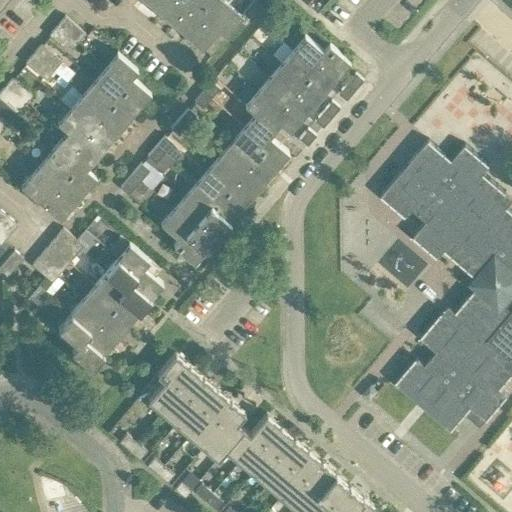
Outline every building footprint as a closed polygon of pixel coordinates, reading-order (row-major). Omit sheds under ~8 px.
[(149,0),(160,10),(168,0),(149,0)] [(198,7),(204,0),(168,0),(160,10),(174,21),(191,1),(198,7)] [(212,19),(227,0),(204,0),(198,7),(191,1),(174,21),(188,33),(205,13),(212,19)] [(226,32),(243,12),(229,0),(227,0),(212,19),(205,13),(188,33),(211,53),(228,34),(226,32)] [(86,31),(66,14),(65,13),(57,22),(78,40),(86,31)] [(70,49),(78,40),(57,22),(49,32),(70,49)] [(318,53),(339,71),(350,58),(329,41),(324,48),(305,31),(294,44),(312,60),(318,53)] [(62,59),(43,42),(41,41),(33,50),(54,68),(62,59)] [(327,85),(339,71),(318,53),(312,60),(294,44),(281,58),(300,75),(306,68),(327,85)] [(117,86),(139,104),(151,90),(132,73),(138,66),(117,49),(105,64),(123,79),(117,86)] [(46,77),(54,68),(33,50),(25,59),(46,77)] [(314,101),(327,85),(306,68),(300,75),(281,58),(268,74),(287,90),(293,83),(314,101)] [(127,118),(139,104),(117,86),(123,79),(105,64),(93,77),(112,93),(106,100),(127,118)] [(355,88),(364,77),(356,70),(347,80),(355,88)] [(33,92),(14,76),(13,74),(5,84),(25,101),(34,108),(38,103),(30,96),(33,92)] [(302,114),(314,101),(293,83),(287,90),(268,74),(257,87),(276,103),(281,96),(302,114)] [(114,132),(127,118),(106,100),(112,93),(93,77),(81,92),(99,108),(93,114),(114,132)] [(203,89),(211,96),(220,85),(212,78),(203,89)] [(346,98),(355,88),(347,80),(338,91),(346,98)] [(34,108),(25,101),(5,84),(0,89),(0,95),(17,111),(21,106),(37,119),(42,114),(34,108)] [(290,128),(302,114),(281,96),(276,103),(257,87),(245,101),(255,109),(275,127),(281,120),(290,128)] [(203,106),(211,96),(203,89),(194,99),(203,106)] [(102,147),(114,132),(93,114),(99,108),(81,92),(68,106),(88,123),(82,130),(102,147)] [(332,115),(340,105),(332,98),(324,108),(332,115)] [(92,159),(102,147),(82,130),(88,123),(68,106),(58,119),(67,127),(62,134),(92,159)] [(180,116),(188,123),(197,113),(188,106),(180,116)] [(323,125),(332,115),(324,108),(315,118),(323,125)] [(270,133),(275,127),(255,109),(243,123),(262,139),(257,146),(277,164),(289,149),(270,133)] [(9,120),(0,112),(0,128),(1,130),(9,120)] [(179,133),(188,123),(180,116),(171,126),(179,133)] [(266,176),(277,164),(257,146),(262,139),(243,123),(232,136),(251,152),(246,159),(266,176)] [(308,143),(317,133),(308,126),(300,136),(308,143)] [(156,143),(164,150),(173,140),(165,133),(156,143)] [(87,165),(92,159),(62,134),(50,148),(69,164),(63,170),(84,188),(96,173),(87,165)] [(253,191),(266,176),(246,159),(251,152),(232,136),(220,150),(238,166),(233,172),(253,191)] [(511,208),(506,204),(499,211),(493,206),(506,191),(483,171),(490,163),(465,142),(452,157),(429,137),(408,161),(416,168),(410,175),(402,168),(382,192),(406,213),(413,206),(427,218),(414,233),(439,254),(445,247),(475,272),(469,280),(476,286),(456,310),(464,317),(458,323),(443,310),(422,335),(437,348),(425,362),(418,355),(396,380),(397,381),(376,404),(437,456),(458,433),(451,427),(465,411),(480,424),(508,392),(500,386),(511,371),(511,208)] [(186,145),(180,140),(177,144),(183,149),(186,145)] [(156,161),(164,150),(156,143),(148,154),(156,161)] [(73,201),(84,188),(63,170),(69,164),(50,148),(39,161),(57,176),(51,183),(73,201)] [(242,204),(253,191),(233,172),(238,166),(220,150),(209,163),(227,179),(222,185),(242,204)] [(156,174),(149,169),(150,167),(142,160),(133,170),(149,183),(156,174)] [(51,183),(57,176),(39,161),(21,182),(60,216),(73,201),(51,183)] [(231,218),(242,204),(222,185),(227,179),(209,163),(197,177),(215,193),(210,199),(231,218)] [(153,187),(149,183),(133,170),(121,185),(129,192),(132,188),(134,190),(135,188),(145,197),(153,187)] [(219,232),(231,218),(210,199),(215,193),(197,177),(185,191),(203,207),(198,213),(219,232)] [(207,245),(219,232),(198,213),(203,207),(185,191),(174,204),(192,220),(187,226),(207,245)] [(194,260),(207,245),(187,226),(192,220),(174,204),(161,219),(180,236),(174,242),(194,260)] [(0,224),(9,214),(0,206),(0,224)] [(0,241),(1,242),(4,238),(18,222),(9,214),(0,224),(0,241)] [(77,237),(70,231),(63,225),(55,234),(76,252),(84,243),(86,244),(94,234),(86,227),(77,237)] [(68,261),(76,252),(55,234),(48,243),(68,261)] [(130,277),(150,295),(163,280),(156,274),(162,267),(129,240),(117,255),(135,271),(130,277)] [(60,271),(68,261),(48,243),(39,253),(60,271)] [(0,270),(6,275),(24,255),(14,247),(0,263),(0,270)] [(57,274),(60,271),(39,253),(32,262),(46,274),(42,279),(53,289),(62,278),(57,274)] [(139,308),(150,295),(130,277),(135,271),(117,255),(106,267),(124,284),(119,290),(139,308)] [(127,322),(139,308),(119,290),(124,284),(106,267),(94,281),(113,298),(107,304),(127,322)] [(115,336),(127,322),(107,304),(113,298),(94,281),(82,295),(101,312),(95,318),(115,336)] [(36,302),(37,301),(46,290),(37,282),(27,294),(36,302)] [(104,349),(115,336),(95,318),(101,312),(82,295),(70,309),(89,325),(84,331),(104,349)] [(92,364),(104,349),(84,331),(89,325),(70,309),(58,323),(77,339),(71,346),(92,364)] [(171,383),(189,363),(175,351),(158,372),(164,377),(148,396),(162,408),(178,389),(171,383)] [(203,375),(196,369),(189,363),(171,383),(178,389),(162,408),(176,420),(192,401),(185,395),(203,375)] [(217,387),(210,381),(203,375),(185,395),(192,401),(176,420),(190,432),(206,413),(199,407),(217,387)] [(370,399),(378,389),(379,388),(372,382),(362,393),(370,399)] [(231,398),(224,393),(217,387),(199,407),(206,413),(190,432),(204,444),(220,425),(213,419),(231,398)] [(245,411),(238,404),(231,398),(213,419),(220,425),(204,444),(218,456),(226,446),(243,425),(237,420),(245,411)] [(280,424),(273,418),(266,412),(250,431),(243,425),(226,446),(239,458),(255,439),(262,444),(280,424)] [(294,436),(287,430),(280,424),(262,444),(255,439),(239,458),(253,469),(269,451),(276,456),(294,436)] [(130,448),(137,439),(126,431),(119,439),(130,448)] [(308,447),(301,442),(294,436),(276,456),(269,451),(253,469),(267,481),(283,462),(290,468),(308,447)] [(140,456),(141,454),(147,448),(137,439),(130,448),(140,456)] [(322,459),(315,453),(308,447),(290,468),(283,462),(267,481),(281,493),(297,474),(304,480),(322,459)] [(157,471),(164,463),(154,454),(147,462),(157,471)] [(335,471),(328,465),(322,459),(304,480),(297,474),(281,493),(295,505),(311,486),(318,492),(335,471)] [(167,480),(169,478),(174,471),(164,463),(157,471),(167,480)] [(349,483),(342,477),(335,471),(318,492),(311,486),(295,505),(303,511),(312,511),(325,498),(332,503),(349,483)] [(185,495),(192,486),(181,477),(174,486),(185,495)] [(206,498),(213,490),(202,481),(196,489),(206,498)] [(348,511),(363,495),(356,489),(349,483),(332,503),(325,498),(312,511),(336,511),(339,509),(341,511),(348,511)] [(216,507),(218,505),(223,498),(213,490),(206,498),(216,507)] [(372,511),(377,507),(363,495),(348,511),(341,511),(339,509),(336,511),(372,511)]
